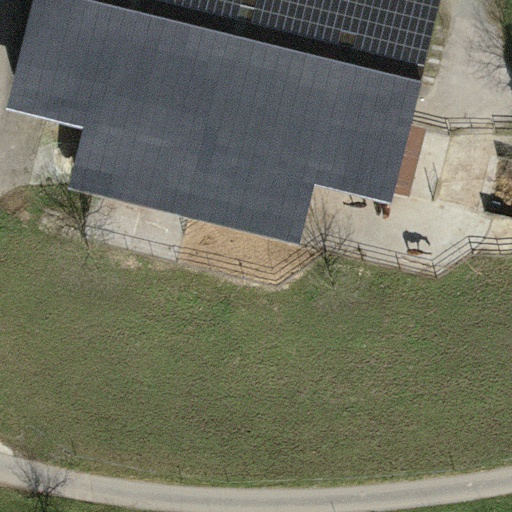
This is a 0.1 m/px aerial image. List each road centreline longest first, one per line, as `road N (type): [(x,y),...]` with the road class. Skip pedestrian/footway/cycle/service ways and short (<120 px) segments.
road 1 (track): [(511,478),(361,499),(235,501),(112,496),(0,470)]
road 2 (unknown): [(0,259),(7,123),(0,86)]
